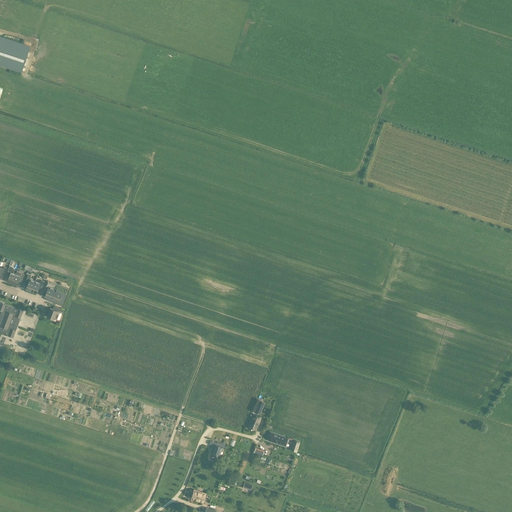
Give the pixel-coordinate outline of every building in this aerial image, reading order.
[(30,47),(0,37),(0,64),(22,71),(30,47)] [(12,283),(16,274),(13,273),(14,271),(14,270),(14,269),(14,268),(13,267),(12,267),(10,266),(6,274),(9,276),(7,281),(12,283)] [(17,272),(16,274),(12,283),(17,285),(19,279),(22,281),(24,275),(17,272)] [(26,288),(31,290),(35,281),(30,279),(31,276),(28,275),(25,283),(28,284),(26,288)] [(35,281),(31,290),(37,293),(38,288),(42,289),(45,281),(41,280),(40,283),(35,281)] [(42,294),(45,295),(45,296),(50,298),(49,301),(62,306),(67,294),(69,288),(47,280),(45,285),(46,285),(42,294)] [(13,337),(20,318),(23,311),(18,309),(18,310),(5,305),(6,304),(1,302),(0,303),(0,310),(1,311),(0,314),(0,331),(8,335),(8,336),(13,337)] [(50,308),(47,316),(57,320),(60,312),(61,312),(62,309),(55,306),(55,307),(54,309),(50,308)] [(258,413),(263,401),(258,398),(253,410),(258,413)] [(77,413),(80,404),(74,401),(71,411),(77,413)] [(256,430),(262,417),(253,414),(248,426),(256,430)] [(288,438),(271,432),(268,440),(285,446),(288,438)] [(225,447),(225,445),(217,442),(217,443),(210,441),(209,444),(216,446),(212,456),(217,457),(218,454),(220,454),(222,446),(225,447)] [(206,493),(194,490),(191,498),(203,502),(206,493)]
